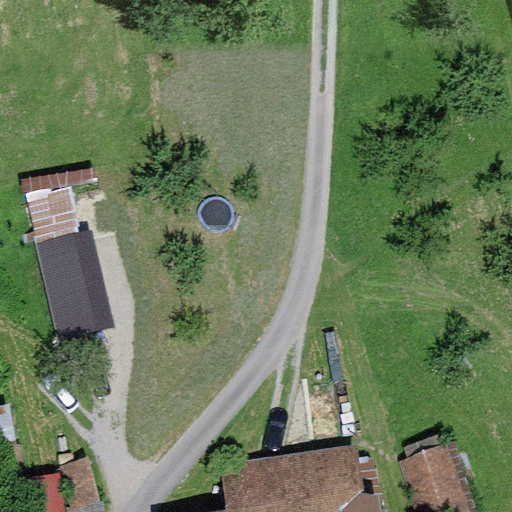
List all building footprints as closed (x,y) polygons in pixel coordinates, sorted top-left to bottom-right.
[(45,241),(56,341),(114,335),(103,234),(45,241)] [(362,511),(356,458),(231,474),(236,511),(362,511)] [(409,471),(424,511),(458,511),(461,511),(443,459),(409,471)] [(63,470),(74,511),(97,504),(86,464),(63,470)] [(59,511),(56,483),(28,486),(30,511),(59,511)]
